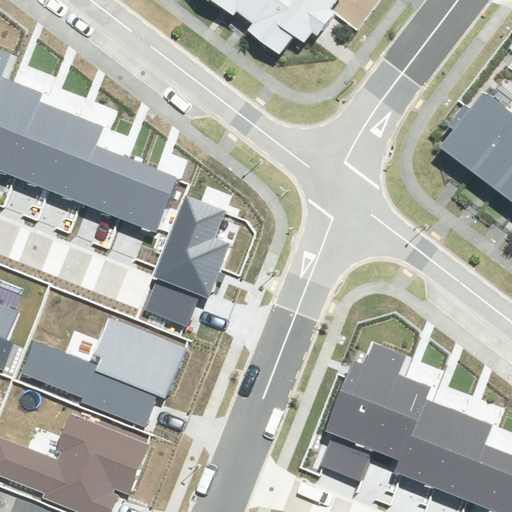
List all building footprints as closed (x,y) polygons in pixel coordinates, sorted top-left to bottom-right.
[(244,0),(225,0),(238,9),(242,3),(244,0)] [(278,0),(244,0),(242,3),(263,19),(278,0)] [(278,0),(263,19),(260,24),(290,46),(303,28),(313,35),(319,28),(325,32),(342,9),(337,5),(340,0),(278,0)] [(0,93),(7,76),(13,60),(0,54),(0,93)] [(7,76),(0,93),(0,159),(7,162),(32,100),(36,88),(7,76)] [(450,140),(474,158),(511,109),(511,102),(491,87),(478,103),(473,100),(454,124),(459,128),(450,140)] [(32,100),(7,162),(2,174),(41,189),(70,114),(32,100)] [(511,109),(474,158),(498,176),(511,158),(511,109)] [(100,126),(70,114),(41,189),(71,201),(92,148),(100,126)] [(133,164),(92,148),(71,201),(113,217),(133,164)] [(511,158),(498,176),(511,187),(511,158)] [(133,164),(113,217),(151,232),(172,179),(133,164)] [(158,275),(144,311),(185,327),(197,296),(206,299),(228,246),(211,239),(223,210),(186,195),(155,273),(158,275)] [(0,366),(3,367),(25,310),(0,300),(0,366)] [(37,339),(25,370),(82,391),(78,401),(141,424),(154,391),(167,395),(185,347),(113,321),(98,361),(37,339)] [(400,375),(406,358),(376,347),(367,371),(351,365),(326,431),(334,434),(322,464),(361,478),(372,449),(400,375)] [(400,375),(372,449),(400,461),(425,398),(430,386),(400,375)] [(425,398),(400,461),(396,473),(434,488),(463,413),(425,398)] [(494,424),(463,413),(434,488),(465,500),(485,446),(494,424)] [(0,436),(0,474),(45,491),(43,497),(83,511),(106,511),(117,487),(129,491),(147,444),(69,415),(53,456),(0,436)] [(507,511),(511,500),(511,456),(485,446),(465,500),(496,511),(507,511)]
